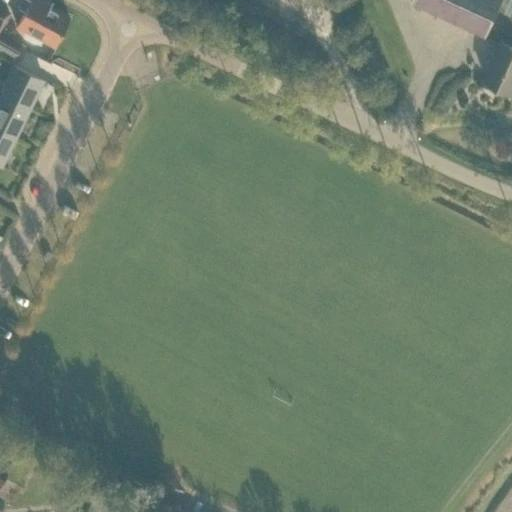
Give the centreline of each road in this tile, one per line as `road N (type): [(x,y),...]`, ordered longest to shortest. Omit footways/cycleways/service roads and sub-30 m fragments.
road 1 (unclassified): [(511,194),(132,19)]
road 2 (residential): [(0,293),(132,19)]
road 3 (track): [(511,420),(435,511)]
